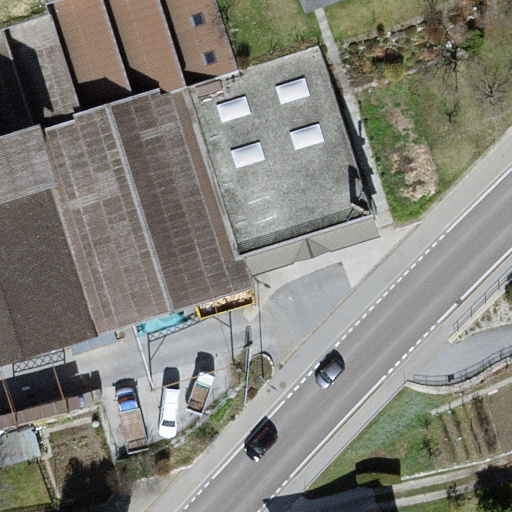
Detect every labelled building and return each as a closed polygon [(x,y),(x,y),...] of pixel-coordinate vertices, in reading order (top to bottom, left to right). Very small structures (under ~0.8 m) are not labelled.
[(286,0),(300,39),(411,0),(286,0)] [(38,128),(54,186),(179,152),(168,114),(208,103),(183,15),(19,61),(38,128)] [(179,152),(219,300),(371,260),(321,74),(208,103),(168,114),(179,152)] [(0,139),(0,201),(26,193),(54,186),(38,128),(0,139)] [(37,233),(76,375),(228,334),(219,300),(179,152),(54,186),(26,193),(37,233)] [(0,396),(76,375),(37,233),(0,242),(0,396)]
